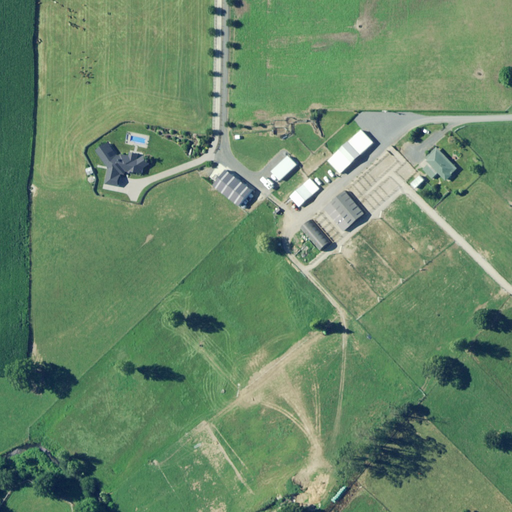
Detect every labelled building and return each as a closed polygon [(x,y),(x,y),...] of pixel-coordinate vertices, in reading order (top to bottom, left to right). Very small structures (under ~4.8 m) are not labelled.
[(376,142),(363,129),(330,161),(342,174),(376,142)] [(459,169),(440,149),(427,161),(447,181),(459,169)] [(438,174),(429,165),(424,170),(433,179),(438,174)] [(320,189),(311,179),(291,197),(301,207),(320,189)] [(374,191),(368,182),(364,185),(370,193),(374,191)] [(366,214),(346,191),(325,208),(345,232),(366,214)] [(381,202),(376,193),(367,199),(373,207),(381,202)] [(267,220),(261,213),(245,228),(257,242),(273,227),(272,225),(276,222),(271,216),(267,220)] [(332,242),(313,219),(302,228),(322,251),(332,242)] [(509,289),(493,274),(486,282),(502,297),(509,289)]
